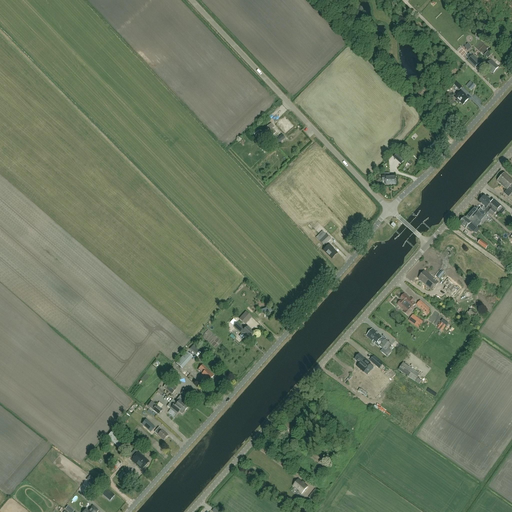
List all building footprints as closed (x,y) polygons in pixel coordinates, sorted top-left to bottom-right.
[(468,61),(475,68),(480,63),(473,56),(468,61)] [(493,74),(499,67),(491,61),(485,67),(493,74)] [(471,91),(476,87),(470,82),(466,86),(471,91)] [(460,104),(461,103),(463,105),(469,100),(464,96),(465,95),(462,92),(459,94),(458,93),(455,96),(457,97),(456,98),(458,100),(457,102),(457,103),(458,104),(460,104)] [(293,126),(285,118),(279,123),(279,124),(278,126),(284,133),(286,131),(287,132),(293,126)] [(271,124),(263,131),(269,138),(276,133),(273,129),(274,127),(271,124)] [(285,138),(282,135),(276,141),(279,144),(285,138)] [(276,149),(280,146),(273,138),(269,142),(276,149)] [(511,179),(505,173),(501,177),(505,181),(511,186),(511,184),(511,179)] [(383,182),(386,182),(386,185),(396,185),(396,177),(383,177),(383,182)] [(498,181),(507,190),(509,187),(511,189),(510,190),(511,191),(511,186),(505,181),(501,177),(498,181)] [(491,201),(485,196),(482,199),(496,212),(497,212),(501,207),(493,200),(491,201)] [(482,199),(479,202),(485,208),(485,209),(493,216),(496,212),(482,199)] [(474,225),(474,224),(475,223),(474,223),(480,217),(483,219),(487,214),(481,208),(478,212),(474,208),(466,217),(468,220),(474,225)] [(476,226),(474,224),(474,225),(468,220),(465,218),(462,221),(461,221),(460,222),(460,223),(460,224),(466,229),(467,227),(472,232),(476,226)] [(324,247),(331,240),(323,231),(316,238),(324,247)] [(486,249),(488,246),(480,240),(478,244),(486,249)] [(332,259),(337,254),(332,249),(333,249),(329,245),(326,248),(329,250),(326,253),(332,259)] [(459,251),(456,248),(451,254),(456,258),(455,260),(460,264),(462,261),(464,263),(468,258),(463,254),(463,253),(459,250),(459,251)] [(439,277),(444,272),(441,269),(436,275),(439,277)] [(432,291),(439,283),(425,271),(418,279),(432,291)] [(460,289),(448,278),(442,284),(446,287),(444,290),(444,291),(445,290),(447,292),(446,292),(447,293),(448,292),(449,294),(453,298),(460,289)] [(411,308),(416,304),(404,294),(400,298),(402,300),(401,301),(401,300),(397,304),(404,311),(403,312),(408,316),(413,310),(411,308)] [(427,306),(419,300),(417,303),(424,309),(427,306)] [(475,317),(478,313),(471,309),(468,313),(475,317)] [(248,323),(253,318),(248,314),(243,318),(248,323)] [(419,327),(420,325),(423,322),(418,318),(413,315),(409,320),(419,327)] [(249,338),(253,334),(249,330),(250,329),(247,327),(245,329),(237,322),(233,326),(245,337),(246,335),(249,338)] [(386,352),(391,345),(385,340),(384,341),(381,338),(382,338),(373,329),(367,336),(376,344),(377,343),(380,345),(379,346),(386,352)] [(355,359),(361,365),(363,362),(367,365),(369,362),(366,359),(365,359),(359,354),(355,359)] [(370,361),(379,369),(383,365),(374,357),(370,361)] [(407,369),(411,360),(405,357),(398,369),(415,378),(417,375),(407,369)] [(203,374),(201,376),(208,382),(214,376),(202,365),(201,367),(198,365),(194,370),(199,374),(201,372),(203,374)] [(168,382),(163,388),(172,395),(177,389),(168,382)] [(181,394),(183,396),(187,399),(190,396),(184,390),(181,394)] [(180,396),(175,402),(186,410),(189,406),(185,403),(185,402),(183,401),(185,399),(180,396)] [(177,415),(179,412),(183,415),(186,410),(175,402),(173,400),(170,405),(172,407),(170,410),(177,415)] [(157,406),(153,410),(159,415),(163,410),(157,406)] [(302,425),(315,418),(313,415),(300,421),(302,425)] [(155,428),(152,425),(146,420),(142,425),(148,430),(151,433),(155,428)] [(290,438),(297,430),(290,424),(289,425),(286,422),(281,428),(284,431),(283,432),(290,438)] [(164,441),(168,436),(159,428),(154,432),(164,441)] [(107,437),(122,450),(128,443),(114,430),(107,437)] [(323,471),(328,464),(304,447),(299,453),(323,471)] [(130,456),(133,458),(131,461),(142,470),(149,462),(139,452),(138,453),(135,450),(130,456)] [(137,478),(134,475),(132,478),(130,477),(132,475),(125,468),(117,476),(128,487),(134,481),(137,478)] [(302,494),(308,487),(299,480),(294,486),(300,491),(299,492),(302,494)] [(111,501),(115,496),(104,487),(100,491),(111,501)] [(322,499),(324,496),(316,489),(309,498),(315,503),(319,497),(322,499)]
